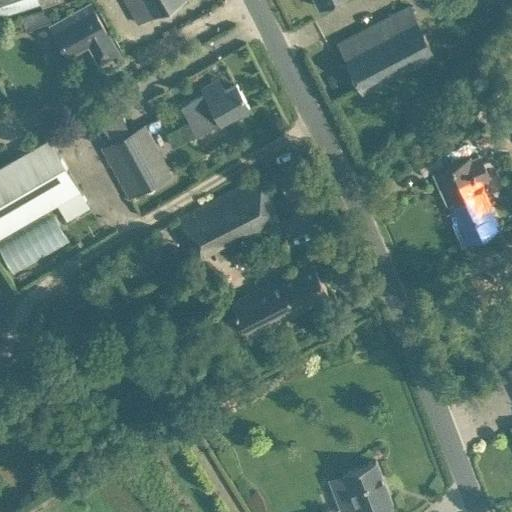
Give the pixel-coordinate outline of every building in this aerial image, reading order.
[(0,0),(0,14),(38,2),(37,0),(0,0)] [(125,0),(138,22),(176,0),(125,0)] [(97,63),(118,51),(91,3),(73,13),(50,26),(67,55),(87,44),(97,63)] [(424,32),(410,4),(338,42),(363,90),(435,52),(424,32)] [(27,29),(52,21),(47,8),(23,16),(27,29)] [(203,92),(181,105),(190,120),(193,118),(201,131),(220,120),(221,122),(249,105),(236,82),(225,89),(218,78),(201,88),(203,92)] [(458,111),(452,115),(456,122),(462,118),(458,111)] [(504,113),(495,115),(496,122),(505,121),(504,113)] [(101,147),(128,195),(170,172),(142,122),(129,129),(120,114),(100,125),(109,141),(101,147)] [(49,136),(0,163),(0,235),(58,202),(66,219),(90,206),(49,136)] [(453,209),(467,239),(500,225),(487,197),(492,195),(484,179),(489,177),(480,157),(472,160),(471,157),(454,165),(435,173),(442,189),(445,187),(455,208),(453,209)] [(314,182),(302,159),(276,173),(288,196),(314,182)] [(198,260),(255,227),(273,218),(272,217),(266,221),(260,209),(272,203),(258,175),(240,184),(176,221),(198,260)] [(313,263),(295,272),(279,282),(277,279),(236,301),(231,303),(248,337),(254,334),(311,303),(329,294),(313,263)] [(344,471),(327,477),(338,507),(340,511),(372,511),(374,511),(393,505),(376,459),(357,466),(344,471)]
